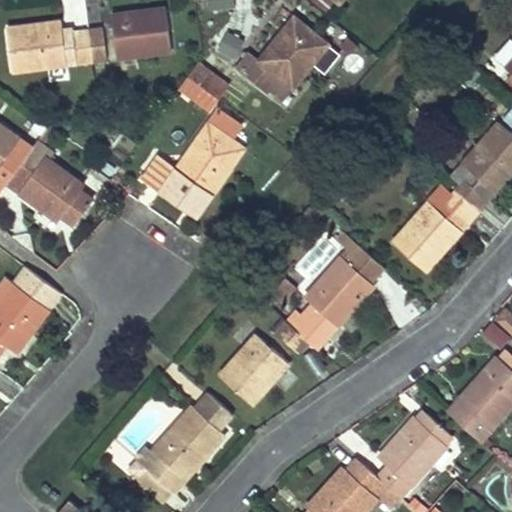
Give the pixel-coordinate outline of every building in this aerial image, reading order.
[(206,0),(206,7),(233,11),(234,0),(206,0)] [(329,0),(309,0),(326,13),(334,4),(329,0)] [(167,9),(113,16),(118,58),(172,52),(167,9)] [(248,55),(241,63),(240,64),(285,101),(314,66),(325,75),(341,57),(296,19),(260,60),(250,52),(248,55)] [(93,62),(89,32),(75,33),(75,31),(64,32),(62,23),(9,29),(13,72),(93,62)] [(103,30),(89,32),(93,62),(107,60),(103,30)] [(359,45),(347,36),(341,45),(348,51),(359,45)] [(235,57),(241,63),(248,55),(242,50),(235,57)] [(228,85),(199,63),(188,79),(217,101),(228,85)] [(180,88),(210,111),(217,101),(188,79),(180,88)] [(98,106),(87,108),(88,120),(100,118),(98,106)] [(178,173),(166,165),(160,161),(144,184),(195,221),(244,151),(231,142),(240,128),(219,113),(182,166),(178,173)] [(0,189),(2,191),(7,183),(19,166),(6,157),(20,139),(0,124),(0,189)] [(479,213),(489,201),(496,193),(511,175),(511,133),(502,124),(465,166),(474,174),(463,186),(454,196),(445,187),(394,244),(426,273),(462,232),(460,231),(467,222),(469,224),(479,213)] [(85,185),(50,160),(53,153),(38,141),(31,150),(19,166),(7,183),(60,220),(64,216),(76,224),(94,200),(82,190),(85,185)] [(171,158),(166,165),(178,173),(182,166),(171,158)] [(465,166),(454,178),(463,186),(474,174),(465,166)] [(509,217),(489,201),(479,213),(500,229),(509,217)] [(312,205),(302,217),(314,227),(324,215),(312,205)] [(306,298),(316,308),(338,328),(375,288),(373,286),(385,272),(358,248),(346,262),(342,258),(306,298)] [(0,360),(1,359),(0,357),(7,349),(18,356),(62,297),(29,272),(17,288),(6,279),(0,287),(0,360)] [(316,308),(305,320),(327,340),(338,328),(316,308)] [(511,336),(511,318),(503,311),(495,321),(511,336)] [(297,312),(286,324),(309,344),(317,351),(327,340),(305,320),(297,312)] [(495,321),(485,333),(501,347),(511,336),(495,321)] [(309,344),(286,324),(277,334),(299,354),(309,344)] [(258,336),(221,376),(253,405),(290,365),(258,336)] [(511,406),(511,359),(507,365),(498,357),(449,413),(481,442),(511,406)] [(149,470),(139,480),(135,485),(146,494),(150,489),(165,502),(175,492),(172,489),(182,478),(184,481),(225,436),(217,429),(232,414),(210,394),(196,411),(193,408),(153,453),(146,461),(152,466),(149,470)] [(428,415),(423,410),(416,418),(421,423),(428,415)] [(390,467),(379,478),(401,498),(448,447),(442,441),(449,434),(428,415),(421,423),(416,418),(380,458),(390,467)] [(500,428),(499,433),(500,439),(504,443),(510,445),(511,444),(511,423),(507,423),(503,425),(500,428)] [(139,460),(149,470),(152,466),(146,461),(153,453),(148,450),(139,460)] [(361,463),(356,457),(344,470),(351,475),(361,463)] [(401,498),(379,478),(361,463),(351,475),(344,470),(308,510),(310,511),(363,511),(377,498),(391,510),(401,498)] [(422,496),(414,506),(420,511),(423,511),(431,504),(422,496)] [(71,500),(60,511),(83,511),(71,500)]
